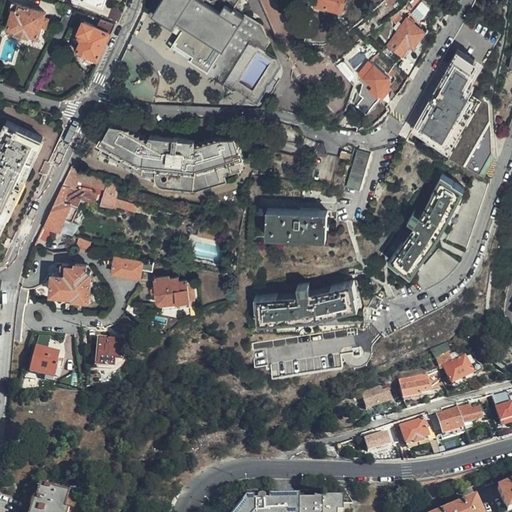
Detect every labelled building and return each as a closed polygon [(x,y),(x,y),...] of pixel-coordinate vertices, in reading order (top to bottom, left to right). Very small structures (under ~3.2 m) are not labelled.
[(181,21),(222,48),(238,23),(234,20),(240,10),(233,5),(236,0),(211,0),(209,4),(202,0),(161,0),(153,13),(176,28),(181,21)] [(344,0),(345,0),(344,0),(315,0),(314,3),(337,10),(339,0),(344,0)] [(45,25),(47,17),(43,16),(44,11),(12,2),(10,9),(13,10),(8,26),(18,28),(17,32),(28,35),(29,32),(38,34),(41,24),(45,25)] [(443,24),(449,12),(442,4),(436,10),(434,18),(443,24)] [(403,19),(399,15),(392,21),(396,25),(403,19)] [(408,17),(389,46),(403,55),(410,43),(415,46),(425,31),(414,24),(416,22),(408,17)] [(104,41),(113,23),(100,19),(97,25),(84,20),(79,29),(82,30),(80,34),(83,38),(77,50),(96,57),(104,41)] [(268,72),(266,64),(253,56),(253,33),(238,23),(222,48),(206,73),(217,81),(214,87),(244,106),(268,72)] [(485,165),(492,153),(492,143),(488,105),(467,93),(473,83),(467,80),(476,64),(458,54),(439,88),(417,127),(452,147),(446,157),(479,175),(485,165)] [(366,112),(378,95),(362,84),(359,94),(361,96),(358,106),(366,112)] [(0,242),(9,247),(30,203),(51,158),(64,130),(14,106),(0,133),(0,242)] [(240,165),(231,138),(221,139),(198,147),(195,139),(180,138),(179,135),(175,135),(174,137),(150,134),(146,141),(145,141),(126,130),(115,127),(103,151),(127,163),(145,173),(173,176),(175,178),(177,180),(182,182),(181,185),(193,187),(208,181),(209,182),(233,174),(232,168),(240,165)] [(360,190),(370,154),(357,150),(346,186),(360,190)] [(349,160),(350,154),(340,151),(338,158),(349,160)] [(60,191),(44,225),(59,230),(64,218),(72,221),(78,209),(71,206),(71,205),(64,201),(72,186),(77,177),(99,184),(101,177),(72,167),(60,191)] [(104,194),(116,198),(120,183),(108,180),(104,194)] [(440,233),(451,215),(461,200),(450,194),(450,192),(438,185),(419,217),(402,244),(389,260),(399,268),(400,266),(412,275),(426,255),(437,238),(440,233)] [(87,201),(91,189),(82,187),(78,198),(87,201)] [(474,227),(485,196),(472,192),(463,216),(453,242),(466,248),(467,245),(474,227)] [(121,207),(123,200),(116,198),(114,204),(121,207)] [(326,237),(327,211),(268,208),(267,234),(326,237)] [(192,262),(223,259),(221,233),(190,236),(192,262)] [(453,270),(459,261),(447,254),(444,257),(439,264),(431,270),(425,274),(417,278),(421,285),(424,291),(430,288),(438,284),(442,281),(448,276),(453,270)] [(113,273),(142,277),(143,270),(144,262),(124,258),(115,256),(113,273)] [(144,262),(143,270),(152,271),(154,262),(144,260),(144,262)] [(76,264),(63,264),(62,273),(54,272),(51,293),(74,294),(74,297),(89,298),(91,270),(82,269),(83,264),(76,263),(76,264)] [(187,312),(184,290),(182,290),(182,288),(175,289),(174,284),(172,285),(171,275),(156,278),(157,286),(153,287),(155,303),(157,303),(159,308),(161,310),(163,310),(169,309),(169,314),(187,312)] [(343,310),(359,306),(356,295),(357,294),(354,282),(312,291),(299,294),(257,299),(258,311),(259,311),(261,323),(303,318),(321,315),(343,310)] [(15,319),(14,341),(22,341),(23,324),(26,304),(28,304),(29,288),(21,287),(19,298),(15,319)] [(382,299),(373,296),(368,306),(373,308),(378,310),(382,299)] [(118,358),(116,338),(110,339),(110,337),(96,339),(96,340),(91,340),(94,367),(112,366),(111,358),(118,358)] [(274,378),(342,367),(337,339),(253,352),(256,367),(272,365),(274,378)] [(53,378),(57,366),(56,366),(59,355),(37,348),(30,371),(53,378)] [(465,358),(444,369),(453,386),(472,376),(474,378),(485,372),(486,369),(486,366),(485,365),(483,363),(481,363),(479,363),(477,364),(475,360),(473,361),(471,356),(466,358),(465,358)] [(444,369),(438,359),(436,361),(441,370),(444,369)] [(432,391),(446,390),(442,376),(430,377),(432,391)] [(430,377),(400,381),(403,399),(421,396),(421,393),(432,391),(430,377)] [(382,386),(361,392),(364,401),(367,409),(381,404),(393,401),(389,389),(384,390),(382,386)] [(361,392),(354,395),(357,403),(364,401),(361,392)] [(511,394),(509,396),(508,392),(503,393),(492,396),(496,410),(501,423),(502,423),(511,419),(511,405),(511,404),(511,394)] [(381,404),(367,409),(369,417),(384,412),(381,404)] [(471,407),(459,410),(464,425),(465,424),(466,429),(476,426),(475,422),(483,420),(480,410),(472,412),(471,409),(471,407)] [(444,435),(465,428),(464,425),(459,410),(438,416),(444,435)] [(427,433),(423,422),(402,428),(408,446),(429,440),(429,439),(433,437),(431,432),(427,433)] [(465,428),(444,435),(445,438),(465,432),(465,428)] [(511,429),(498,434),(499,438),(511,434),(511,429)] [(373,432),(362,435),(364,440),(375,437),(373,432)] [(375,437),(364,440),(369,453),(391,445),(387,434),(375,437)] [(346,444),(338,445),(338,453),(346,452),(346,444)] [(511,481),(509,483),(498,488),(507,511),(511,508),(511,481)] [(61,511),(67,494),(40,487),(39,492),(34,490),(27,511),(61,511)] [(343,511),(344,504),(346,504),(346,488),(317,489),(317,494),(301,494),(301,489),(271,490),(252,491),(234,511),(343,511)] [(480,511),(475,499),(451,509),(443,511),(480,511)]
